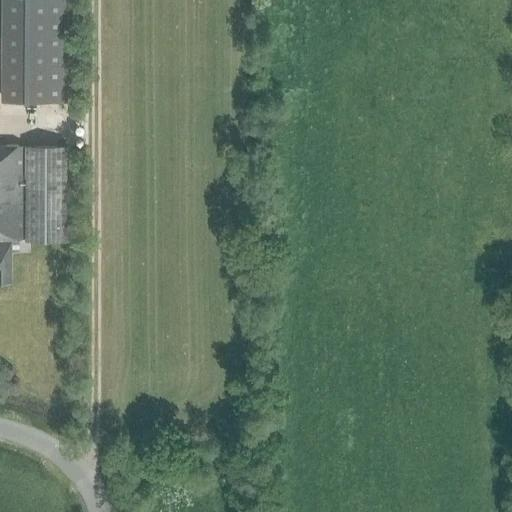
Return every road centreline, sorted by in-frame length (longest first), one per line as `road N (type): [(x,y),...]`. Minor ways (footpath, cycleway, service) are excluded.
road 1 (track): [(71,466),(87,449),(95,389),(95,0)]
road 2 (tertiary): [(98,511),(71,466),(42,444),(0,429)]
